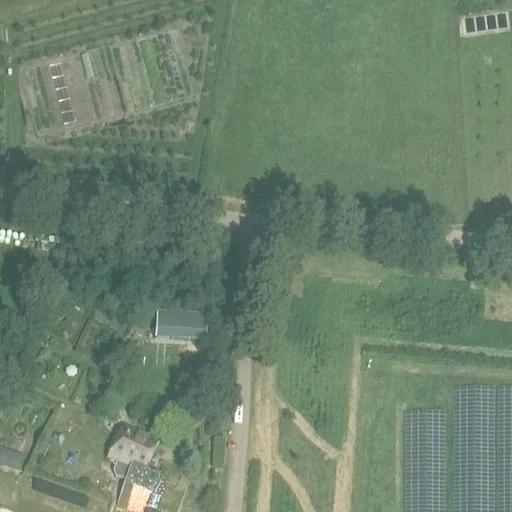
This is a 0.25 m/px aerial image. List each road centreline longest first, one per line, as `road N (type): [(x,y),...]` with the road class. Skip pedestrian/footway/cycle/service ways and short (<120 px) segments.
road 1 (track): [(231,511),(252,221)]
road 2 (track): [(511,246),(252,221)]
road 3 (track): [(252,221),(0,191)]
